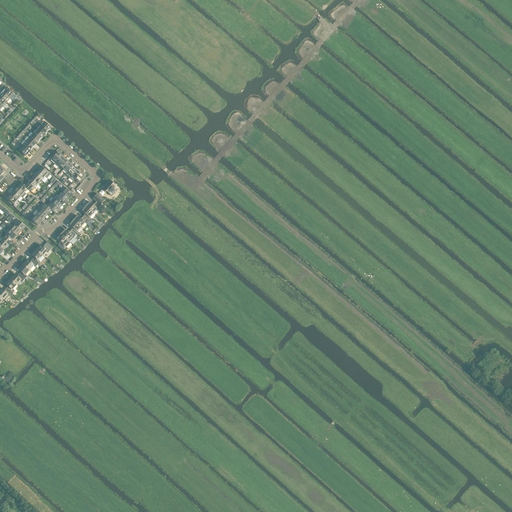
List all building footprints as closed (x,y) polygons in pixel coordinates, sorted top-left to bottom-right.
[(6,88),(3,92),(10,99),(12,100),(16,96),(6,88)] [(0,94),(0,96),(6,103),(10,99),(3,92),(0,94)] [(40,125),(47,132),(51,128),(44,121),(40,125)] [(36,129),(44,136),(47,132),(40,125),(36,129)] [(33,133),(40,140),(44,136),(36,129),(33,133)] [(29,137),(36,144),(40,140),(33,133),(29,137)] [(26,141),(33,148),(36,144),(29,137),(25,141),(26,141)] [(22,145),(29,152),(33,148),(26,141),(25,141),(22,145)] [(26,156),(29,152),(22,145),(18,150),(26,156)] [(51,157),(52,158),(51,160),(54,164),(63,155),(62,154),(61,154),(60,155),(58,152),(57,153),(56,151),(51,157)] [(63,155),(54,164),(58,168),(60,166),(66,159),(63,157),(64,156),(63,155)] [(66,159),(60,166),(63,169),(70,161),(69,160),(68,161),(66,159)] [(70,161),(63,169),(67,173),(73,166),(71,164),(72,163),(72,162),(70,161)] [(73,166),(67,173),(65,175),(69,178),(78,168),(77,167),(76,168),(73,166)] [(38,171),(45,177),(47,179),(50,175),(48,173),(42,167),(38,171)] [(78,168),(69,178),(73,182),(75,180),(75,179),(81,173),(78,171),(79,170),(79,169),(78,168)] [(35,175),(41,181),(45,177),(38,171),(35,175)] [(75,179),(75,180),(79,183),(81,184),(86,178),(84,177),(86,175),(85,174),(84,174),(83,175),(81,173),(75,179)] [(31,179),(38,185),(41,181),(35,175),(31,179)] [(28,182),(35,188),(38,185),(31,179),(28,182)] [(106,192),(111,196),(117,189),(112,185),(113,183),(109,180),(101,189),(105,193),(106,192)] [(28,189),(31,192),(35,188),(28,182),(25,186),(21,183),(25,186),(28,189)] [(18,187),(24,193),(28,189),(25,186),(21,183),(18,187)] [(60,190),(69,198),(71,196),(72,197),(73,195),(63,186),(60,190)] [(15,191),(21,197),(22,198),(26,194),(24,193),(18,187),(15,191)] [(59,196),(66,203),(67,202),(67,201),(66,201),(69,198),(60,190),(62,192),(59,196)] [(11,195),(18,201),(21,197),(15,191),(11,195)] [(93,199),(100,205),(104,201),(97,194),(93,199)] [(14,204),(18,201),(11,195),(8,199),(14,204)] [(53,198),(62,206),(64,203),(65,204),(66,203),(59,196),(55,200),(53,198)] [(52,204),(60,211),(61,210),(61,209),(60,208),(62,206),(53,198),(50,202),(52,204)] [(90,202),(86,206),(93,213),(96,210),(98,212),(99,212),(99,211),(102,208),(100,206),(100,205),(93,199),(96,202),(93,205),(90,202)] [(40,206),(49,215),(50,214),(49,213),(51,211),(52,210),(48,208),(48,207),(45,204),(43,202),(40,206)] [(52,210),(51,211),(55,214),(57,211),(58,212),(59,212),(60,211),(52,204),(48,207),(48,208),(52,210)] [(36,210),(45,218),(47,216),(48,216),(49,215),(40,206),(36,210)] [(85,214),(83,217),(89,222),(92,220),(89,218),(93,213),(86,206),(81,211),(85,214)] [(10,213),(8,211),(3,207),(1,209),(0,210),(7,216),(10,213)] [(35,216),(43,223),(44,222),(44,221),(43,220),(45,218),(36,210),(38,212),(35,216)] [(42,224),(43,223),(35,216),(31,220),(38,226),(40,223),(41,224),(42,224)] [(73,220),(81,227),(85,223),(87,225),(89,222),(83,217),(81,219),(77,216),(73,220)] [(73,228),(71,231),(77,236),(79,234),(77,232),(81,227),(73,220),(69,225),(73,228)] [(15,226),(20,231),(22,229),(23,230),(25,227),(19,221),(15,226)] [(10,231),(16,236),(18,234),(21,232),(20,231),(15,226),(10,231)] [(61,234),(70,243),(74,238),(75,239),(77,236),(71,231),(69,233),(65,230),(61,234)] [(6,235),(12,240),(14,238),(14,239),(17,236),(16,236),(10,231),(6,235)] [(58,245),(57,246),(63,251),(64,250),(70,243),(61,234),(57,239),(60,242),(58,245)] [(2,240),(8,245),(10,243),(10,244),(13,241),(12,240),(6,235),(2,240)] [(0,242),(0,246),(4,250),(6,248),(8,245),(2,240),(0,242)] [(40,245),(36,250),(43,256),(47,251),(48,252),(53,248),(47,242),(43,247),(40,245)] [(34,257),(32,259),(38,265),(40,262),(38,261),(43,256),(36,250),(31,255),(34,257)] [(23,265),(29,270),(34,266),(35,267),(38,265),(32,259),(30,262),(28,260),(23,265)] [(21,272),(19,274),(25,279),(27,277),(25,275),(29,270),(23,265),(18,270),(21,272)] [(10,279),(17,285),(21,280),(22,282),(25,279),(19,274),(17,276),(15,274),(10,279)] [(8,286),(6,289),(12,294),(14,291),(12,290),(17,285),(10,279),(6,284),(8,286)] [(0,290),(0,296),(4,300),(5,301),(9,296),(12,294),(6,289),(4,291),(2,289),(0,290)]
